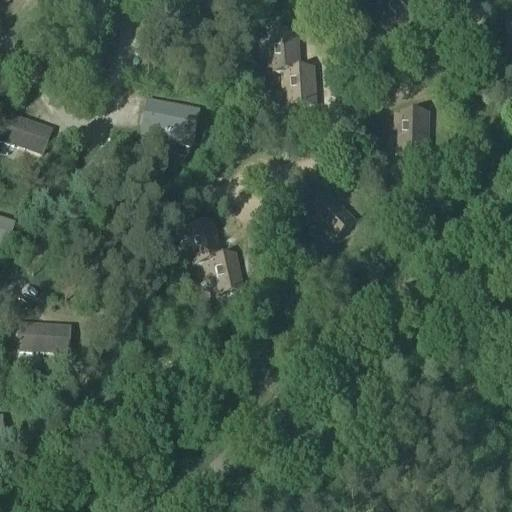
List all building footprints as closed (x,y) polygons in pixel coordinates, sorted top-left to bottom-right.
[(0,0),(0,10),(1,12),(19,0),(0,0)] [(409,0),(382,0),(371,11),(383,24),(387,20),(389,22),(403,37),(425,17),(409,0)] [(511,19),(503,20),(508,55),(511,54),(511,19)] [(288,73),(297,73),(295,37),(268,38),(269,74),(288,73)] [(297,73),(288,73),(289,110),(312,109),(311,72),(297,73)] [(138,142),(165,147),(172,110),(146,104),(138,142)] [(172,110),(165,147),(192,152),(199,115),(172,110)] [(392,116),(391,134),(397,134),(397,137),(396,157),(426,158),(427,117),(392,116)] [(0,123),(0,145),(40,160),(49,136),(2,119),(0,123)] [(325,196),(300,221),(312,234),(316,230),(318,232),(332,247),(354,226),(325,196)] [(0,252),(3,253),(11,229),(0,225),(0,252)] [(209,264),(219,263),(210,227),(184,233),(192,268),(209,264)] [(219,263),(209,264),(218,301),(240,296),(232,260),(219,263)] [(82,287),(93,294),(107,274),(96,266),(82,287)] [(15,355),(65,359),(67,334),(17,330),(15,355)]
